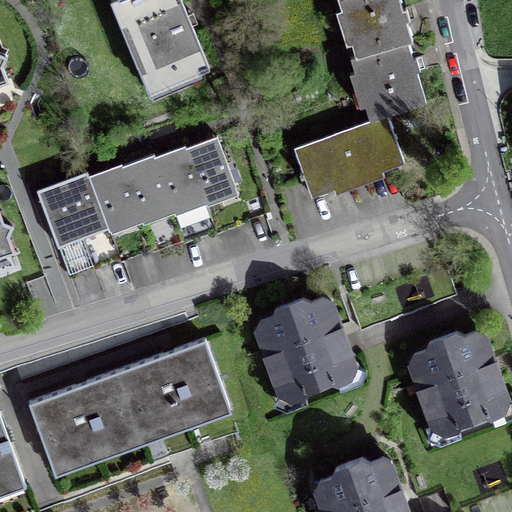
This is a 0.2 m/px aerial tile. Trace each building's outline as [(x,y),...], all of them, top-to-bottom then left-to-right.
[(120,0),(129,21),(124,23),(140,62),(137,63),(146,84),(185,67),(188,75),(209,66),(181,0),(120,0)] [(352,42),(356,55),(407,39),(412,38),(406,19),(410,18),(406,7),(403,8),(400,0),(338,0),(341,8),(344,7),(355,41),(352,42)] [(413,58),(407,39),(356,55),(351,57),(355,70),(358,69),(369,103),(365,104),(370,119),(387,113),(426,100),(417,69),(420,68),(417,57),(413,58)] [(0,84),(9,81),(3,65),(7,55),(0,51),(0,84)] [(382,169),(404,161),(387,113),(370,119),(270,155),(279,185),(305,175),(312,195),(334,187),(333,184),(381,166),(382,169)] [(235,184),(217,135),(185,146),(216,227),(216,230),(248,218),(247,216),(235,184)] [(185,146),(184,144),(153,155),(184,236),(185,239),(216,227),(185,146)] [(153,155),(153,153),(121,165),(152,246),(152,248),(184,236),(153,155)] [(121,165),(120,162),(89,174),(119,255),(120,257),(152,246),(121,165)] [(94,264),(119,255),(89,174),(87,170),(62,179),(94,264)] [(257,176),(235,184),(247,216),(269,207),(257,176)] [(69,274),(94,264),(62,179),(37,189),(69,274)] [(0,256),(15,251),(9,235),(14,225),(3,220),(0,210),(0,256)] [(457,293),(436,237),(340,273),(361,329),(457,293)] [(350,374),(355,363),(332,300),(323,296),(311,300),(303,297),(276,307),(272,315),(261,319),(257,328),(280,391),(291,396),(304,391),(307,385),(331,376),(337,379),(350,374)] [(485,410),(491,413),(504,408),(509,397),(485,334),(476,329),(464,334),(457,330),(429,341),(426,348),(414,353),(410,362),(434,425),(445,430),(458,425),(460,419),(485,410)] [(205,336),(117,368),(140,430),(153,426),(155,433),(187,422),(184,414),(196,410),(199,417),(230,406),(205,336)] [(143,437),(140,430),(117,368),(29,400),(51,462),(65,457),(68,465),(99,453),(96,446),(109,442),(112,449),(143,437)] [(0,489),(25,480),(0,412),(0,489)] [(410,511),(391,459),(382,455),(370,459),(363,456),(336,466),(332,474),(320,478),(316,487),(325,511),(410,511)]
